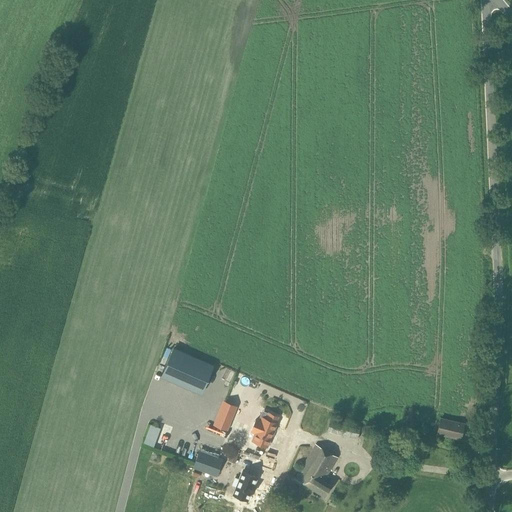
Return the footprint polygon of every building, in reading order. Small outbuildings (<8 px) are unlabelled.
[(173,349),(161,376),(201,393),(213,366),(173,349)] [(236,407),(223,402),(214,424),(227,429),(236,407)] [(259,417),(254,429),(258,431),(255,439),(270,445),(278,421),(278,420),(280,415),(271,411),(271,412),(267,410),(263,419),(259,417)] [(464,424),(440,418),(437,434),(460,439),(464,424)] [(327,433),(357,440),(361,427),(331,419),(327,433)] [(241,445),(248,423),(236,420),(229,441),(241,445)] [(315,445),(295,479),(324,496),(330,486),(323,482),(337,458),(315,445)] [(223,459),(199,451),(194,466),(217,474),(223,459)] [(269,461),(277,462),(278,452),(270,451),(269,461)] [(259,478),(244,472),(241,480),(236,478),(234,485),(238,487),(235,495),(250,501),(253,493),(254,494),(257,486),(256,486),(259,478)]
